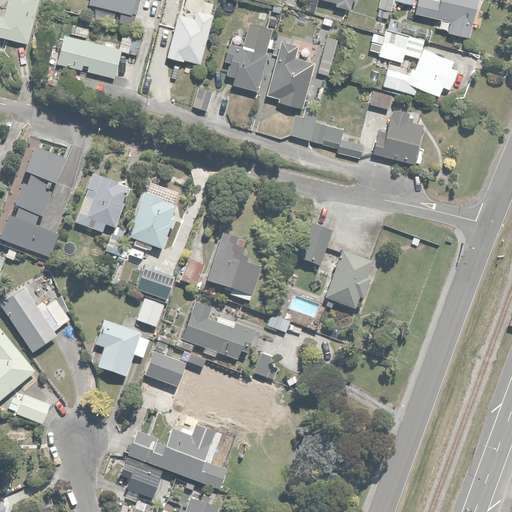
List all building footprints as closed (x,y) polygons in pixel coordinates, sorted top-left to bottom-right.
[(0,0),(0,37),(27,45),(39,0),(0,0)] [(140,0),(89,0),(88,5),(137,17),(140,0)] [(325,0),(336,2),(335,6),(353,10),(355,0),(325,0)] [(412,5),(412,0),(379,0),(378,7),(377,16),(387,18),(389,11),(392,12),(394,1),(412,5)] [(417,0),(414,13),(448,22),(446,32),(467,38),(475,0),(417,0)] [(194,17),(177,13),(166,57),(183,61),(184,59),(202,64),(214,13),(196,8),(194,17)] [(76,26),(74,34),(87,37),(89,29),(76,26)] [(402,62),(409,35),(386,29),(383,44),(371,41),(369,51),(378,53),(378,56),(402,62)] [(62,34),(54,63),(113,79),(121,49),(62,34)] [(337,39),(325,36),(317,73),(328,75),(337,39)] [(297,45),(280,41),(265,95),(276,98),(275,102),(299,109),(312,62),(293,57),(297,45)] [(262,52),(263,45),(250,42),(248,49),(228,44),(224,62),(229,63),(225,76),(233,77),(231,85),(258,91),(268,53),(262,52)] [(407,73),(387,68),(382,86),(414,94),(416,89),(437,97),(442,86),(449,89),(457,71),(453,69),(456,62),(422,48),(414,68),(410,67),(407,73)] [(99,82),(69,74),(66,85),(96,93),(99,82)] [(48,77),(46,85),(62,89),(64,81),(48,77)] [(209,88),(198,85),(192,106),(203,109),(209,88)] [(372,91),(369,104),(390,109),(393,96),(372,91)] [(302,117),(295,115),(290,135),(308,140),(317,109),(305,106),(302,117)] [(376,134),(371,152),(420,165),(424,149),(417,147),(422,124),(412,122),(413,118),(407,117),(408,113),(393,109),(391,115),(389,115),(384,136),(376,134)] [(362,145),(340,139),(342,129),(316,122),(310,141),(337,149),(335,153),(355,158),(356,155),(359,156),(362,145)] [(63,162),(30,149),(20,175),(26,177),(24,183),(14,179),(0,214),(0,245),(7,249),(4,258),(11,261),(15,253),(44,265),(56,235),(37,227),(63,162)] [(127,188),(91,175),(73,224),(101,234),(103,227),(112,230),(127,188)] [(183,201),(146,187),(126,238),(163,253),(183,201)] [(332,232),(308,223),(295,257),(319,266),(332,232)] [(126,230),(116,226),(112,235),(110,235),(101,255),(116,262),(125,240),(122,238),(126,230)] [(246,242),(221,234),(204,282),(228,290),(226,295),(246,302),(258,268),(245,264),(247,258),(241,256),(246,242)] [(360,298),(363,299),(376,264),(339,251),(322,298),(355,310),(360,298)] [(204,267),(186,261),(180,280),(198,286),(204,267)] [(146,264),(135,290),(165,302),(175,275),(146,264)] [(22,288),(0,302),(0,309),(30,354),(56,336),(54,333),(70,322),(55,301),(45,307),(42,302),(35,307),(22,288)] [(322,303),(294,293),(284,319),(312,330),(322,303)] [(163,306),(143,299),(135,319),(155,327),(163,306)] [(212,309),(193,303),(181,340),(176,338),(173,348),(192,355),(194,348),(204,351),(202,357),(215,362),(217,356),(247,366),(258,331),(210,315),(212,309)] [(270,315),(266,325),(282,332),(286,322),(270,315)] [(149,339),(103,321),(94,346),(103,349),(96,367),(124,378),(132,355),(141,359),(149,339)] [(0,401),(34,374),(0,331),(0,401)] [(152,353),(143,376),(175,388),(183,364),(152,353)] [(275,359),(261,354),(254,374),(268,379),(275,359)] [(16,413),(14,419),(40,429),(49,404),(23,394),(21,401),(10,396),(5,409),(16,413)] [(136,431),(126,455),(216,490),(223,472),(207,466),(218,436),(194,426),(189,438),(170,430),(164,445),(157,443),(159,440),(136,431)] [(158,476),(124,463),(117,481),(126,484),(124,490),(148,499),(158,476)] [(215,511),(216,509),(211,507),(215,495),(202,490),(198,502),(196,502),(188,499),(183,511),(215,511)] [(151,511),(153,507),(136,500),(131,511),(151,511)]
